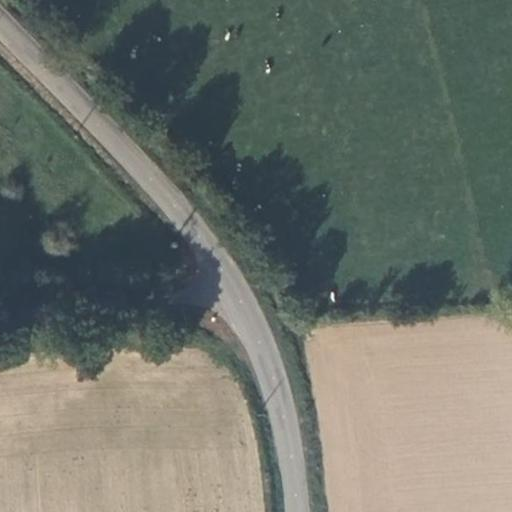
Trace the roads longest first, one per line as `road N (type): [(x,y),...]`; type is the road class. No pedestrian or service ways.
road 1 (tertiary): [(0,24),(176,207),(231,283)]
road 2 (tertiary): [(231,283),(272,377),(297,511)]
road 3 (unclassified): [(231,283),(103,302),(0,298)]
